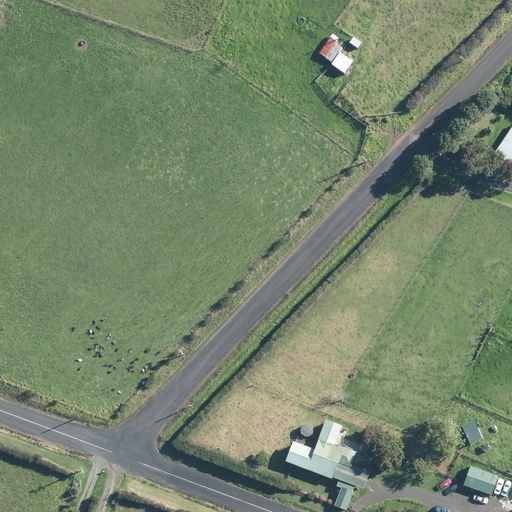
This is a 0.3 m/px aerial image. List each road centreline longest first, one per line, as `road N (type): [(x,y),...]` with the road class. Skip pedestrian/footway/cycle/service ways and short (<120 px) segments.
road 1 (unclassified): [(121,452),(511,44)]
road 2 (unclassified): [(280,511),(121,452)]
road 3 (unclassified): [(121,452),(0,408)]
